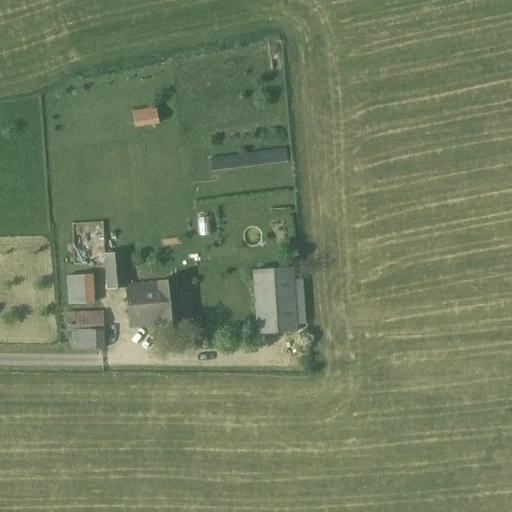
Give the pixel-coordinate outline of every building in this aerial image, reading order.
[(155,107),(131,111),(134,129),(158,124),(155,107)] [(224,170),(288,159),(286,146),(221,157),(224,170)] [(125,286),(126,286),(123,253),(103,254),(106,289),(125,289),(125,286)] [(257,335),(297,332),(293,267),(252,270),(257,335)] [(67,304),(94,303),(92,275),(65,276),(67,304)] [(125,286),(125,289),(129,327),(161,323),(162,327),(181,325),(176,279),(157,281),(157,283),(126,286),(125,286)] [(66,330),(71,330),(103,330),(102,312),(66,313),(66,330)] [(103,330),(71,330),(70,349),(103,349),(103,330)]
